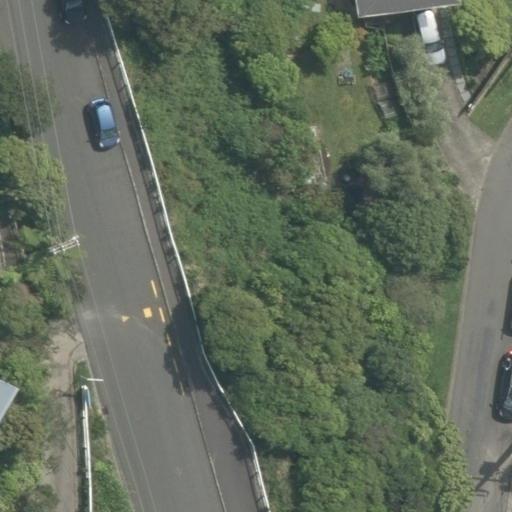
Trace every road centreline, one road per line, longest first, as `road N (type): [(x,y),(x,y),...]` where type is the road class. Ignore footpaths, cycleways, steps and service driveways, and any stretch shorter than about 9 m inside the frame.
road 1 (residential): [(459,511),(511,218)]
road 2 (residential): [(38,0),(105,285)]
road 3 (residential): [(105,285),(64,348),(66,511)]
road 4 (residential): [(105,285),(179,511)]
